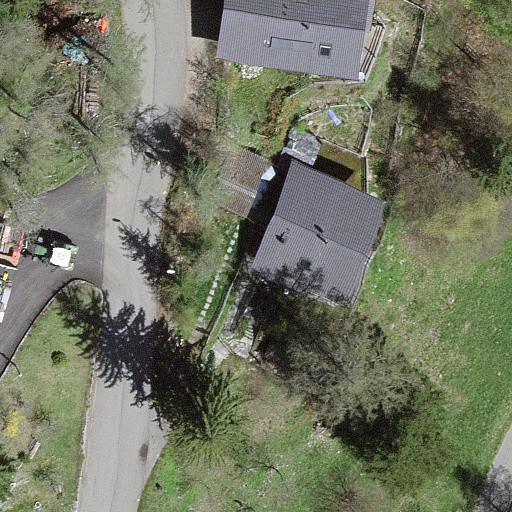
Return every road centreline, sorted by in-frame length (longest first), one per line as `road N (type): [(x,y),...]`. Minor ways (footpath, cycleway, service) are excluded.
road 1 (unclassified): [(100,511),(140,348),(139,219)]
road 2 (unclassified): [(139,219),(156,83),(150,0)]
road 3 (unclassified): [(139,219),(31,245),(0,273)]
